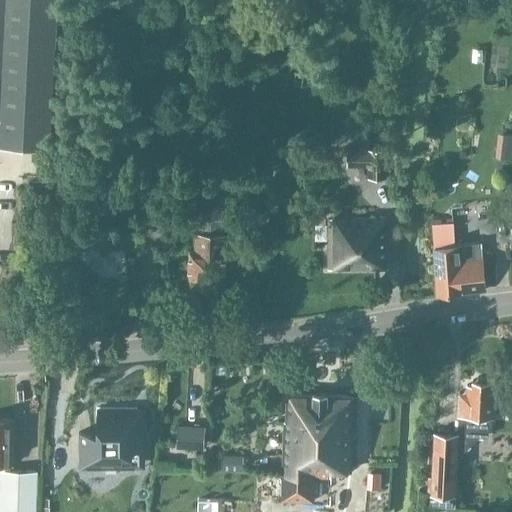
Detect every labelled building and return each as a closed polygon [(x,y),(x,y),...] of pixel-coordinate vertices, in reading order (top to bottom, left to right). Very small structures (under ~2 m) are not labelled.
[(371,162),(372,178),(386,177),(386,149),(347,149),(347,163),(371,162)] [(188,281),(225,282),(229,161),(198,160),(195,250),(189,249),(188,281)] [(497,216),(471,216),(471,234),(497,234),(497,216)] [(328,245),(329,267),(387,267),(387,217),(332,217),(332,245),(328,245)] [(454,221),(433,222),(435,246),(437,295),(446,294),(461,292),(486,289),(482,242),(456,245),(454,221)] [(459,433),(458,451),(464,451),(478,438),(478,436),(489,436),(490,415),(494,415),(495,386),(490,386),(490,381),(488,381),(486,377),(479,376),(475,381),(474,381),(473,385),(468,385),(467,393),(460,393),(459,409),(460,409),(459,433)] [(283,472),(283,499),(314,500),(315,476),(331,477),(331,471),(351,472),(353,394),(288,392),(287,420),(285,420),(283,472)] [(145,407),(97,408),(98,432),(79,432),(79,464),(140,464),(140,441),(146,441),(145,407)] [(0,464),(1,465),(0,507),(0,511),(36,511),(38,471),(9,471),(10,464),(12,464),(14,419),(0,418),(0,464)] [(178,420),(178,448),(199,448),(199,421),(178,420)] [(435,432),(432,492),(456,494),(458,451),(459,433),(435,432)] [(216,471),(244,473),(245,455),(217,454),(216,471)] [(137,488),(134,511),(149,511),(152,490),(137,488)] [(219,511),(220,500),(198,500),(197,511),(219,511)] [(242,511),(258,511),(259,503),(242,504),(242,511)]
